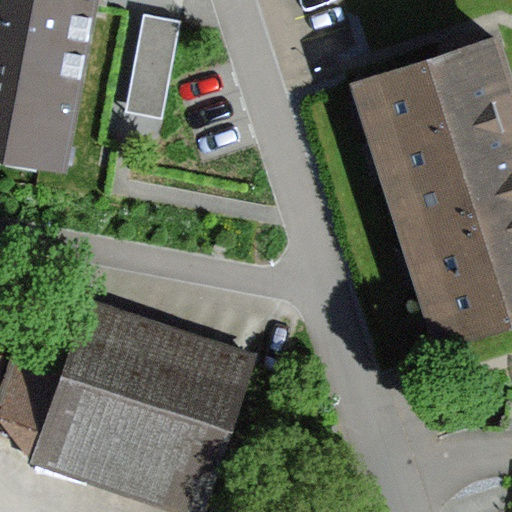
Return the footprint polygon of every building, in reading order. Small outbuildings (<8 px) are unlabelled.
[(0,0),(0,162),(58,173),(91,0),(0,0)] [(119,107),(156,114),(175,19),(137,12),(119,107)] [(511,103),(490,34),(343,80),(428,347),(511,320),(511,103)] [(0,371),(0,429),(22,457),(77,292),(31,272),(0,371)] [(197,511),(252,350),(77,292),(22,457),(187,511),(197,511)] [(511,389),(507,389),(502,428),(511,429),(511,389)]
